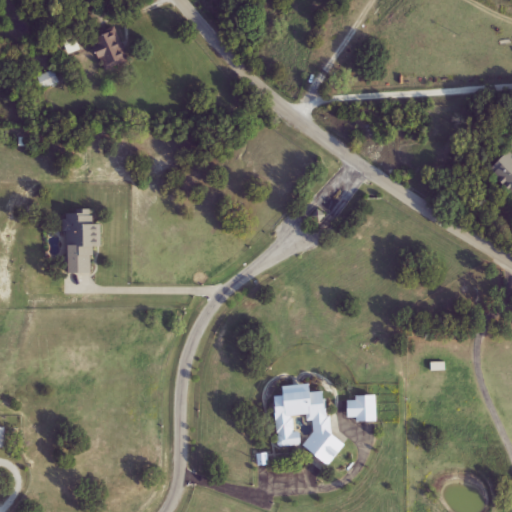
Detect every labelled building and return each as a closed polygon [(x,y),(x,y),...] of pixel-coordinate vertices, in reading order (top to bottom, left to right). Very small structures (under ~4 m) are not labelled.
[(104,70),(94,40),(119,32),(128,62),(104,70)] [(60,83),(42,90),(37,78),(55,71),(60,83)] [(511,197),(490,173),(506,159),(511,165),(511,197)] [(92,274),(67,274),(67,214),(87,214),(87,225),(92,225),(92,274)] [(279,447),(276,398),(287,397),(286,387),(313,385),(314,393),(332,392),(336,457),(314,458),(312,415),(294,416),(295,433),(302,432),(302,446),(279,447)] [(375,397),(375,419),(354,419),(354,397),(375,397)]
